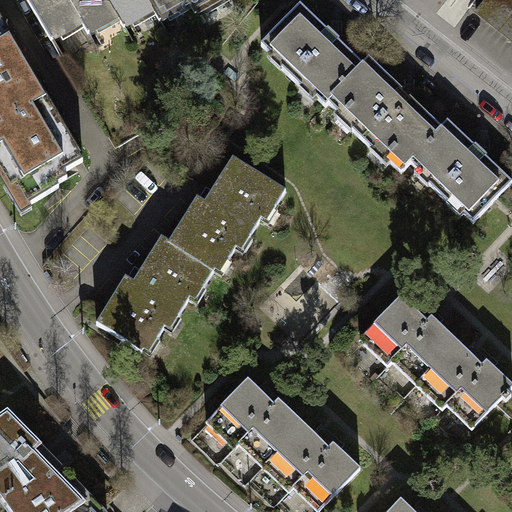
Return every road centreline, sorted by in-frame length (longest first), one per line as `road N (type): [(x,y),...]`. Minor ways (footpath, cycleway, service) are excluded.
road 1 (tertiary): [(0,264),(73,373),(207,511)]
road 2 (residential): [(511,111),(375,0)]
